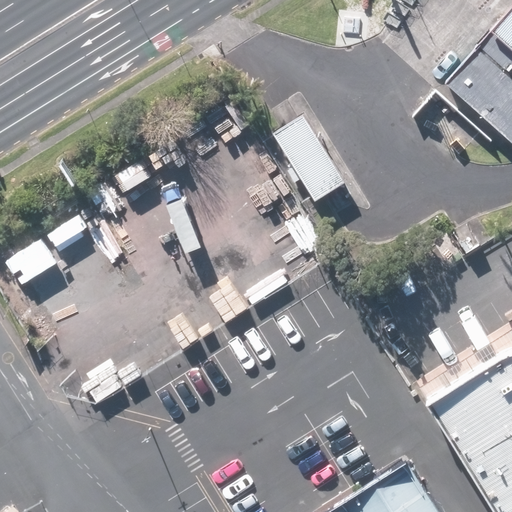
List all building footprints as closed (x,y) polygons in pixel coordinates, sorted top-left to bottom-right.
[(511,5),(499,21),(511,31),(511,5)] [(511,31),(499,21),(442,85),(511,143),(511,31)] [(285,126),(272,134),(313,200),(327,191),(342,182),(301,116),(285,126)] [(457,133),(435,116),(430,122),(452,140),(457,133)] [(511,511),(511,356),(431,399),(500,511),(511,511)] [(327,511),(448,511),(414,458),(327,511)]
